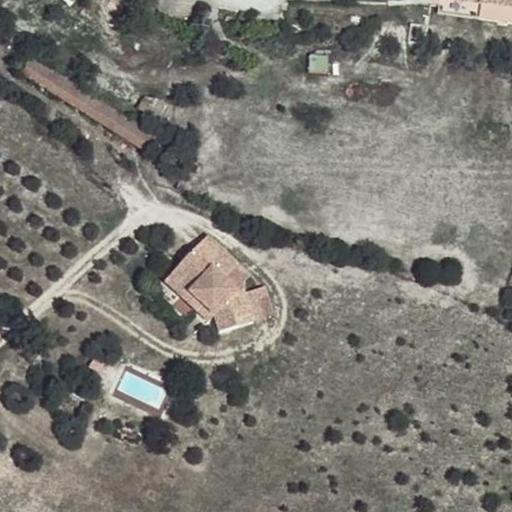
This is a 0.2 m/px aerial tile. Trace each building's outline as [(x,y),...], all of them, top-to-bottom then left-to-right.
[(110,0),(109,2),(124,12),(131,0),(110,0)] [(511,9),(511,0),(481,0),(481,5),(511,9)] [(511,24),(511,9),(481,5),(479,20),(511,24)] [(156,138),(30,58),(20,73),(146,154),(156,138)] [(244,296),(242,292),(243,284),(248,279),(235,267),(237,265),(208,237),(171,277),(214,317),(219,334),(253,324),(244,296)] [(214,317),(171,277),(164,284),(207,324),(214,317)] [(270,318),(262,290),(244,296),(253,324),(270,318)]
